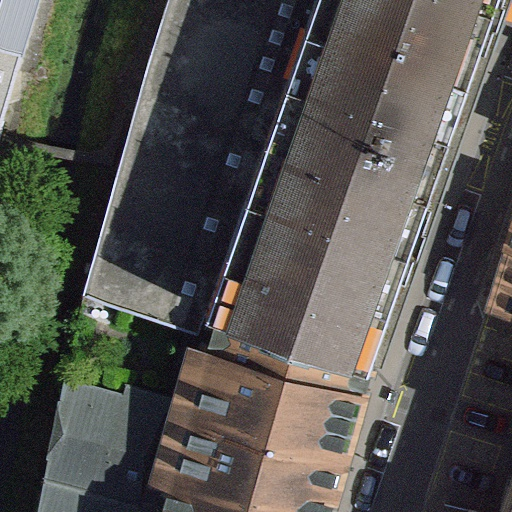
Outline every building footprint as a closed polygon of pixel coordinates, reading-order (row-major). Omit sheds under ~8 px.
[(40,0),(0,0),(0,102),(10,65),(21,68),(40,0)] [(206,310),(327,0),(166,0),(157,29),(119,167),(84,291),(200,330),(206,310)] [(327,0),(206,310),(200,330),(196,342),(361,390),(380,305),(433,155),(488,0),(327,0)] [(511,245),(508,244),(485,305),(491,309),(511,315),(511,245)] [(196,342),(188,340),(169,396),(150,511),(334,511),(371,393),(361,390),(196,342)] [(64,376),(34,511),(150,511),(169,396),(126,381),(124,392),(64,376)] [(511,511),(511,464),(495,511),(511,511)]
